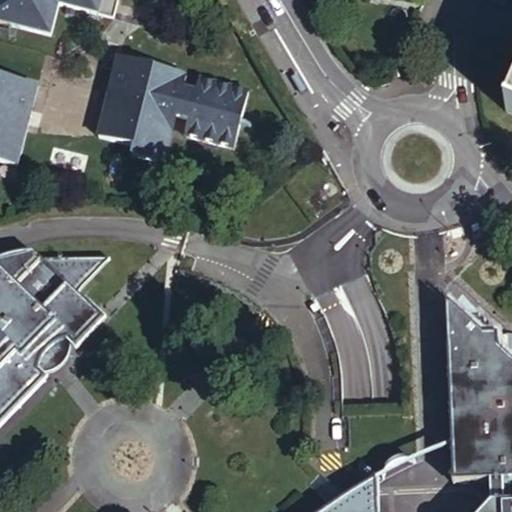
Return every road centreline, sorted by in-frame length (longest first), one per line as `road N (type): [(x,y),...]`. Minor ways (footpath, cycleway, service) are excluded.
road 1 (unclassified): [(374,119),(361,165),(383,200),(427,209),(464,177)]
road 2 (unclassified): [(374,119),(319,66),(277,0)]
